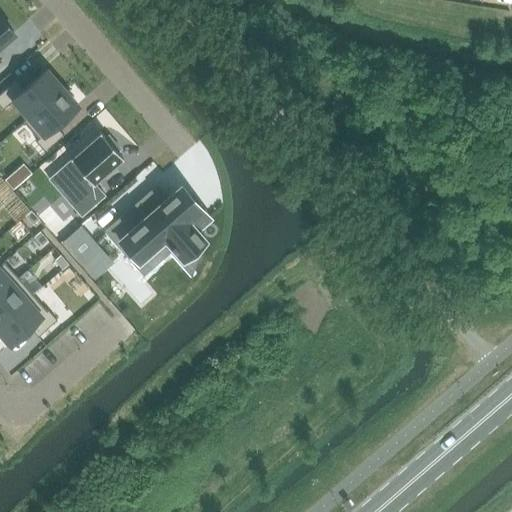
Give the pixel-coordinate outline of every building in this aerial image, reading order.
[(0,16),(0,62),(1,61),(0,59),(0,45),(14,33),(0,16)] [(16,79),(0,92),(0,105),(3,109),(13,100),(27,116),(22,120),(23,121),(62,87),(46,69),(24,89),(16,79)] [(62,87),(23,121),(38,138),(36,140),(45,151),(64,134),(55,125),(77,105),(62,87)] [(93,181),(122,156),(117,151),(120,149),(108,135),(105,138),(101,133),(59,170),(79,192),(69,201),(82,216),(106,194),(93,181)] [(12,175),(6,181),(13,189),(20,183),(12,175)] [(186,196),(175,184),(164,194),(151,181),(106,221),(135,253),(161,229),(185,255),(194,245),(200,251),(201,237),(192,227),(206,214),(188,194),(186,196)] [(63,223),(43,199),(31,209),(57,240),(77,224),(71,216),(63,223)] [(29,225),(23,230),(30,239),(36,234),(29,225)] [(101,250),(80,227),(62,243),(91,276),(98,270),(89,261),(101,250)] [(36,234),(30,239),(38,248),(44,243),(36,234)] [(57,257),(51,263),(59,272),(65,266),(57,257)] [(4,262),(0,265),(0,294),(19,278),(4,262)] [(19,278),(0,294),(0,323),(33,294),(19,278)] [(33,294),(0,323),(0,333),(10,344),(30,327),(38,337),(57,320),(48,310),(47,311),(33,294)]
